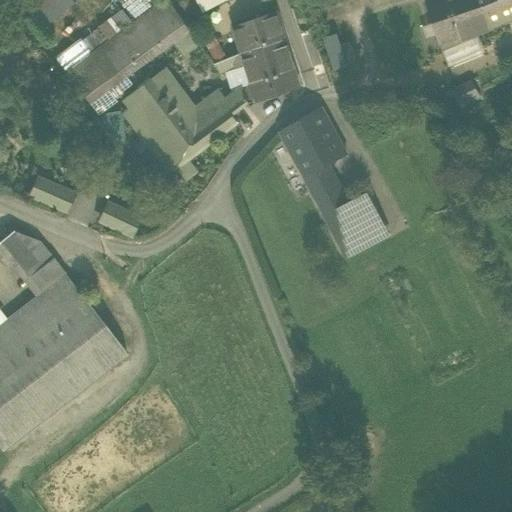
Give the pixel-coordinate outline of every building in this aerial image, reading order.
[(67,72),(90,103),(127,77),(126,76),(137,67),(134,63),(145,55),(148,59),(160,50),(162,52),(190,31),(167,0),(164,0),(82,61),(67,72)] [(197,0),(203,11),(225,0),(197,0)] [(425,0),(441,49),(476,34),(464,0),(425,0)] [(511,0),(464,0),(476,34),(489,29),(489,28),(511,18),(511,0)] [(233,27),(241,53),(260,44),(261,45),(284,38),(276,12),(233,27)] [(334,71),(348,66),(341,44),(337,33),(323,38),(334,71)] [(449,68),(485,53),(476,34),(441,49),(449,68)] [(201,44),(215,64),(228,58),(212,36),(201,44)] [(299,85),(284,38),(261,45),(260,44),(241,53),(245,65),(250,85),(241,88),(248,103),(299,85)] [(341,44),(348,66),(358,62),(351,41),(341,44)] [(245,65),(241,53),(234,56),(236,64),(225,69),(232,93),(226,98),(219,89),(195,108),(167,70),(129,100),(134,108),(143,102),(142,100),(168,80),(178,95),(172,100),(188,120),(207,105),(215,116),(227,107),(233,115),(248,103),(241,88),(250,85),(245,65)] [(215,64),(219,72),(225,69),(236,64),(234,56),(228,58),(215,64)] [(19,96),(29,107),(51,88),(41,77),(19,96)] [(171,174),(178,169),(189,160),(238,123),(232,115),(233,115),(227,107),(215,116),(207,105),(188,120),(172,100),(178,95),(168,80),(142,100),(143,102),(134,108),(125,114),(171,174)] [(471,80),(452,90),(461,108),(480,97),(471,80)] [(347,153),(321,107),(280,132),(304,176),(305,176),(329,163),(347,153)] [(101,156),(92,146),(84,153),(94,163),(101,156)] [(197,171),(189,160),(178,169),(186,179),(197,171)] [(305,176),(325,214),(349,201),(329,163),(305,176)] [(63,211),(72,193),(39,178),(30,196),(63,211)] [(325,214),(334,232),(376,209),(367,192),(349,201),(325,214)] [(137,217),(109,204),(100,222),(128,235),(137,217)] [(391,236),(376,209),(334,232),(348,259),(391,236)] [(6,253),(38,295),(65,274),(64,274),(64,273),(39,242),(12,231),(0,240),(0,250),(4,255),(6,253)] [(0,323),(0,389),(67,338),(97,376),(126,354),(65,274),(38,295),(0,323)] [(0,449),(0,450),(97,376),(67,338),(0,389),(0,449)]
